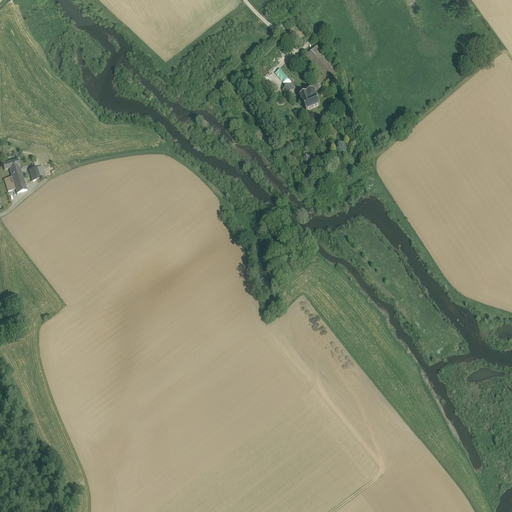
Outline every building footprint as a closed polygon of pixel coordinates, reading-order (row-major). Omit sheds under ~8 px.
[(340,73),(317,48),(307,57),(323,75),(311,86),(317,93),(340,73)] [(290,85),(279,71),(275,74),(287,88),(290,85)] [(287,88),(283,91),(287,97),(295,90),(290,85),(287,88)] [(313,92),(306,94),(307,95),(300,97),(307,112),(320,107),(313,92)] [(18,161),(3,165),(4,171),(9,169),(11,175),(21,172),(20,169),(18,161)] [(37,168),(29,171),(32,182),(41,179),(40,176),(37,168)] [(21,172),(11,175),(12,177),(16,190),(17,194),(27,191),(21,172)] [(12,177),(4,180),(8,192),(16,190),(12,177)]
